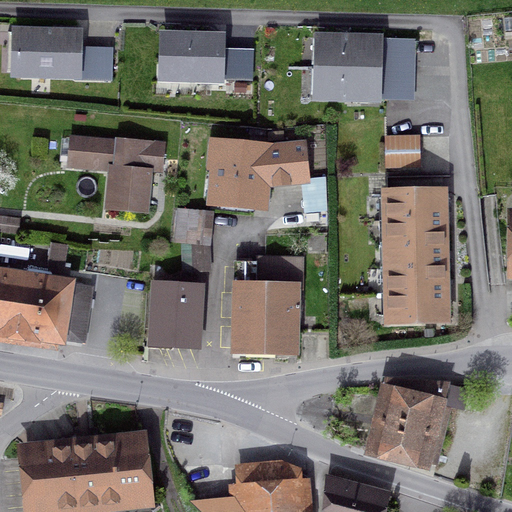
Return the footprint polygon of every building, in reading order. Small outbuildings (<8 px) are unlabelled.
[(76,75),(77,34),(17,32),(16,73),(76,75)] [(219,79),(220,39),(164,37),(163,78),(219,79)] [(320,38),(319,67),(376,69),(377,40),(320,38)] [(376,98),(376,69),(319,67),(318,96),(376,98)] [(386,156),(419,155),(418,138),(386,139),(386,156)] [(146,211),(150,170),(142,169),(143,157),(163,158),(164,144),(116,140),(116,143),(81,139),(78,164),(111,167),(107,207),(127,208),(127,211),(148,213),(148,211),(146,211)] [(269,193),(270,182),(306,179),(303,146),(269,149),(219,145),(214,202),(260,206),(262,192),(269,193)] [(386,194),(387,221),(443,220),(442,193),(386,194)] [(178,209),(175,242),(192,241),(208,241),(211,212),(178,209)] [(0,231),(18,234),(20,219),(0,216),(0,231)] [(443,245),(443,220),(387,221),(387,247),(443,245)] [(193,271),(210,271),(208,241),(192,241),(193,271)] [(444,267),(443,245),(387,247),(388,268),(444,267)] [(299,321),(301,260),(263,259),(262,265),(235,265),(234,319),(242,319),(241,348),(288,350),(289,321),(299,321)] [(444,292),(444,267),(388,268),(388,294),(444,292)] [(0,330),(60,339),(60,336),(82,340),(90,290),(68,286),(68,284),(0,274),(0,330)] [(198,289),(198,279),(182,278),(181,288),(156,287),(153,342),(196,344),(199,289),(198,289)] [(389,320),(445,319),(444,292),(388,294),(389,320)] [(392,380),(375,450),(436,465),(447,419),(442,418),(449,385),(392,380)] [(28,451),(32,506),(144,495),(139,446),(45,455),(45,449),(28,451)] [(298,511),(295,470),(283,465),(241,469),(243,498),(195,505),(201,511),(298,511)] [(379,511),(383,499),(326,484),(322,511),(379,511)]
